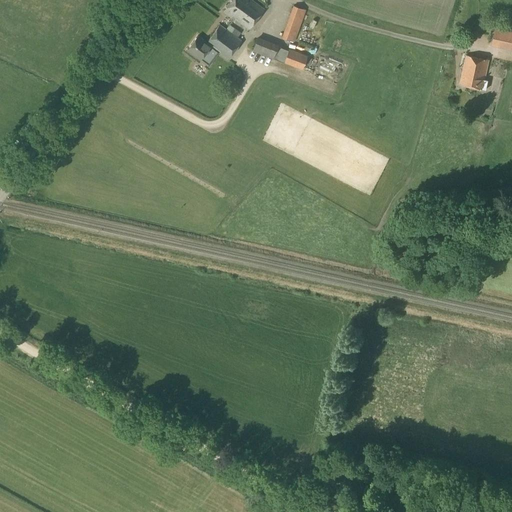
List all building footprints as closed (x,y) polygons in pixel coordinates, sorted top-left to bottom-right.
[(248,29),(263,10),(250,0),(231,0),(222,12),(230,18),(231,16),(248,29)] [(294,42),(306,10),(293,5),(281,37),(294,42)] [(227,60),(241,41),(219,24),(206,43),(197,36),(187,50),(200,60),(209,47),(227,60)] [(506,49),(510,31),(502,29),(498,47),(506,49)] [(278,45),(271,42),(265,56),(273,59),(273,58),(277,47),(278,45)] [(288,49),(288,51),(283,62),(283,63),(301,70),(307,56),(288,49)] [(485,90),(487,81),(484,80),(488,60),(466,55),(460,84),(485,90)] [(241,84),(247,80),(242,74),(237,78),(241,84)]
